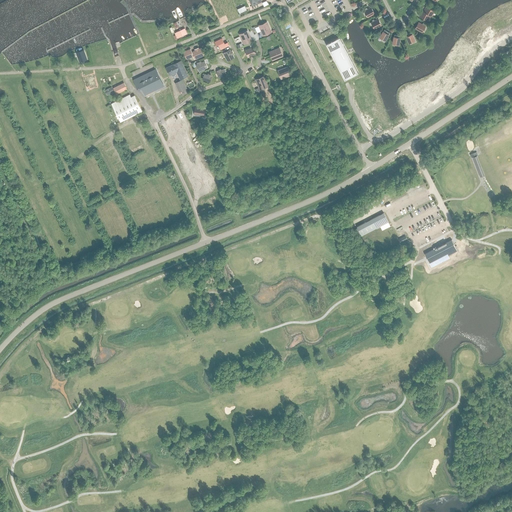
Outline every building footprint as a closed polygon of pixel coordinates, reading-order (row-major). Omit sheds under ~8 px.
[(426,7),(424,12),(424,13),(430,16),(432,17),(434,12),(426,7)] [(367,18),(374,14),(371,8),(367,10),(366,9),(365,10),(366,11),(364,12),(367,18)] [(424,13),(424,12),(422,12),(419,17),(427,21),(430,16),(424,13)] [(374,30),(381,26),(378,20),(374,22),(374,20),(372,21),(373,23),(371,24),(374,30)] [(422,26),(418,23),(415,29),(422,33),(425,27),(424,27),(425,25),(423,24),(422,26)] [(267,25),(259,28),(263,35),(270,32),(267,25)] [(185,28),(176,33),(178,38),(187,34),(185,28)] [(380,38),(385,41),(389,34),(384,30),(380,38)] [(405,35),(409,43),(414,41),(411,33),(405,35)] [(248,34),(241,37),(244,45),(251,42),(248,34)] [(222,38),(214,42),(216,46),(219,44),(219,46),(221,50),(229,46),(227,42),(224,44),(222,38)] [(332,42),(326,45),(328,47),(336,62),(345,80),(358,73),(349,56),(340,38),(339,38),(335,40),(332,42)] [(254,47),(247,49),(250,56),(256,53),(254,47)] [(194,59),(204,55),(201,49),(192,53),(190,50),(183,53),(186,59),(193,56),(194,59)] [(278,49),(271,52),(274,59),(281,56),(278,49)] [(84,60),(87,59),(84,50),(76,53),(80,64),(84,62),(84,60)] [(229,50),(225,52),(227,57),(226,57),(227,61),(233,58),(231,55),(230,52),(229,50)] [(180,79),(188,75),(181,61),(166,68),(169,76),(177,72),(180,79)] [(198,64),(196,65),(198,70),(203,68),(203,69),(207,67),(204,62),(201,63),(198,64)] [(287,67),(280,70),(283,78),(290,75),(287,67)] [(148,83),(149,85),(151,84),(153,89),(163,85),(156,71),(135,80),(138,88),(148,83)] [(92,88),(99,86),(96,74),(89,76),(92,88)] [(72,89),(74,94),(84,90),(80,79),(75,81),(77,87),(72,89)] [(174,83),(179,92),(180,92),(181,96),(187,93),(185,89),(187,88),(182,79),(174,83)] [(264,79),(256,82),(259,90),(267,87),(264,79)] [(40,80),(34,88),(40,92),(46,84),(40,80)] [(117,94),(127,89),(124,83),(114,88),(117,94)] [(110,104),(120,122),(142,111),(134,95),(130,97),(129,95),(110,104)] [(195,107),(193,115),(204,117),(205,109),(195,107)] [(58,109),(45,116),(50,124),(62,118),(58,109)] [(65,126),(58,130),(62,138),(69,134),(65,126)] [(123,131),(127,138),(131,136),(130,133),(135,130),(133,126),(123,131)] [(34,137),(27,140),(30,150),(37,148),(34,137)] [(140,138),(129,142),(132,149),(137,147),(136,144),(142,142),(140,138)] [(67,149),(74,143),(72,140),(64,145),(67,149)] [(24,154),(28,152),(23,143),(20,144),(24,154)] [(249,160),(252,158),(248,148),(244,149),(249,160)] [(137,157),(139,163),(146,159),(145,158),(150,156),(148,151),(137,157)] [(159,156),(162,164),(158,165),(160,169),(169,165),(164,154),(159,156)] [(486,175),(479,155),(475,156),(481,177),(486,175)] [(279,175),(283,174),(279,163),(275,164),(279,175)] [(269,180),(273,178),(268,167),(264,168),(269,180)] [(55,202),(62,200),(60,192),(53,194),(55,202)] [(388,222),(384,213),(357,227),(362,236),(376,228),(388,222)] [(448,255),(457,250),(452,239),(442,245),(442,246),(440,247),(439,246),(425,254),(426,257),(427,257),(427,259),(429,263),(439,258),(439,257),(447,253),(448,255)]
